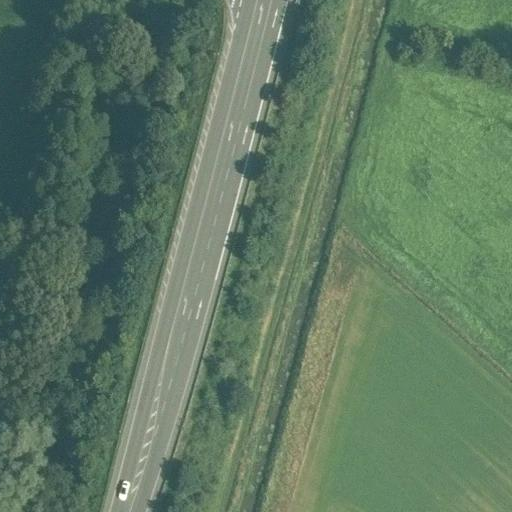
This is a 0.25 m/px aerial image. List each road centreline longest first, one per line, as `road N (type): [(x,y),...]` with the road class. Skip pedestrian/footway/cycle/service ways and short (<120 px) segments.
road 1 (track): [(223,511),(321,192),(369,0)]
road 2 (secondary): [(266,0),(128,511)]
